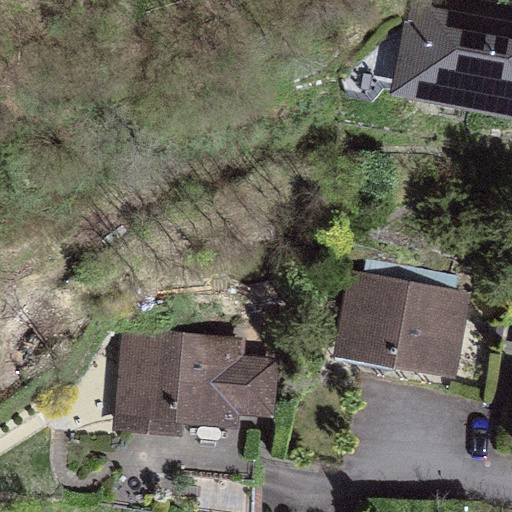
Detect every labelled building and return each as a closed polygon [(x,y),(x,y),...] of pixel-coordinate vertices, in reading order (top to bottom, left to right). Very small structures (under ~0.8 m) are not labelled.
[(511,16),(424,1),(420,23),(408,92),(408,94),(509,112),(511,118),(511,16)] [(408,92),(420,23),(397,19),(341,79),(347,97),(372,101),(383,88),(408,92)] [(459,296),(356,278),(344,347),(395,356),(394,361),(446,370),(459,296)] [(235,344),(130,336),(124,404),(123,404),(121,422),(175,426),(176,414),(229,419),(231,403),(265,406),(269,366),(233,363),(235,344)] [(295,360),(278,453),(339,465),(356,371),(295,360)] [(253,511),(256,462),(197,459),(195,511),(253,511)]
